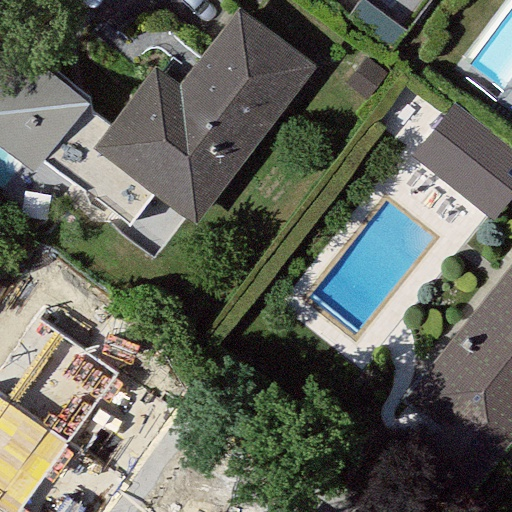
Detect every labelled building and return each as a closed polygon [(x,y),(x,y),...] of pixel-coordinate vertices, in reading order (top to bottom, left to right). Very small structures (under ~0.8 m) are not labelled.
[(157,58),(96,139),(199,218),(320,61),(241,1),(183,77),(157,58)] [(18,39),(0,63),(0,140),(36,168),(91,93),(18,39)] [(504,139),(454,105),(420,151),(471,186),(504,139)] [(511,269),(410,392),(446,422),(418,455),(469,497),(511,445),(511,269)] [(182,454),(155,439),(135,474),(163,489),(182,454)]
